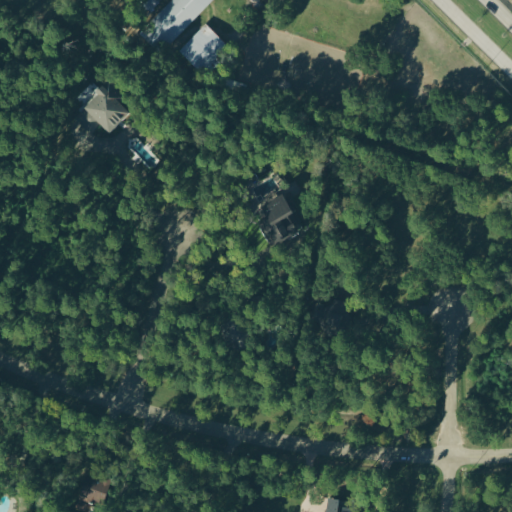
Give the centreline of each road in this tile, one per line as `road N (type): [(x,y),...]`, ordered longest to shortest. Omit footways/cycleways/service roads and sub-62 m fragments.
road 1 (tertiary): [(0,354),(214,425),(366,449),(511,454)]
road 2 (residential): [(125,401),(178,228)]
road 3 (residential): [(448,456),(450,311)]
